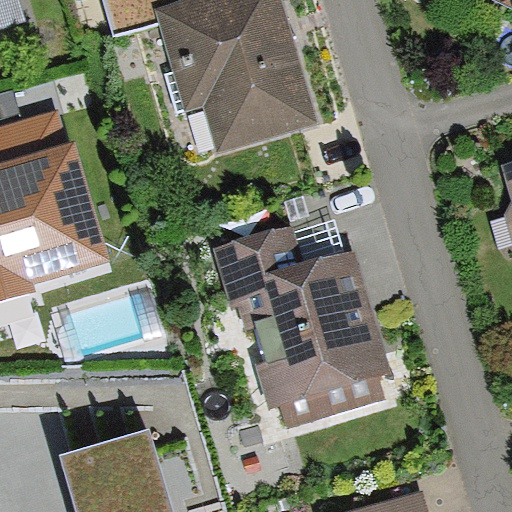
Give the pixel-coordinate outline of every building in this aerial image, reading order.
[(0,0),(0,45),(28,37),(17,0),(0,0)] [(269,0),(242,0),(152,27),(182,123),(196,119),(210,164),(311,134),(269,0)] [(511,0),(446,0),(509,27),(511,23),(511,0)] [(0,313),(111,280),(65,127),(0,146),(0,313)] [(283,240),(206,259),(219,314),(248,307),(278,430),(382,405),(347,259),(291,272),(283,240)] [(174,511),(150,429),(59,455),(75,511),(174,511)]
